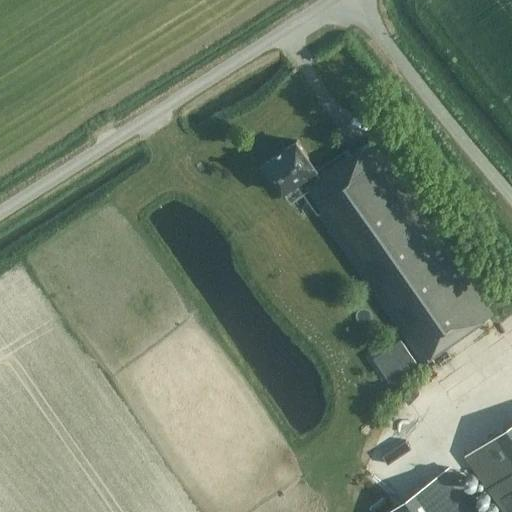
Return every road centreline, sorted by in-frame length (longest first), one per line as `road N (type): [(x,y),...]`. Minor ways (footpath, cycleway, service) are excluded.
road 1 (unclassified): [(0,210),(330,0)]
road 2 (unclassified): [(511,195),(349,0)]
